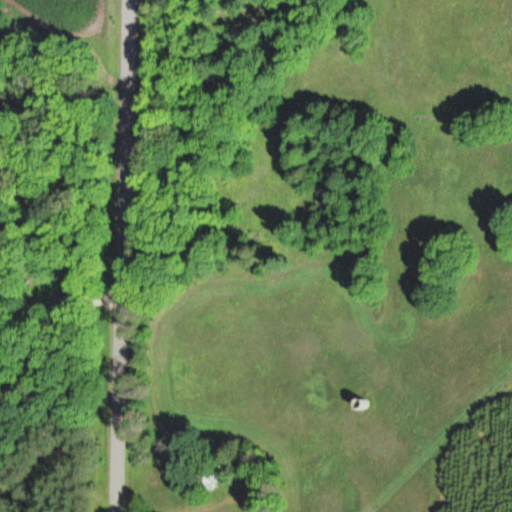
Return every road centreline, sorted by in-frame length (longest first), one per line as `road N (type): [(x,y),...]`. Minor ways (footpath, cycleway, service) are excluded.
road 1 (residential): [(114,511),(127,0)]
road 2 (track): [(369,511),(511,365)]
